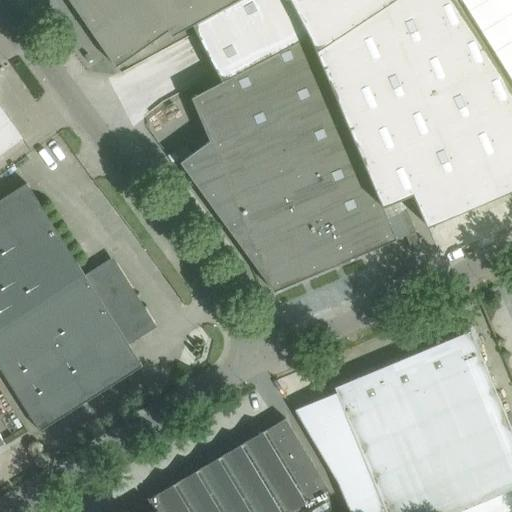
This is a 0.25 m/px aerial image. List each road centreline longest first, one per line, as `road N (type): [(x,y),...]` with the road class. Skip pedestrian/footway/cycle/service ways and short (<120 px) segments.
road 1 (unclassified): [(261,360),(0,0)]
road 2 (unclassified): [(11,511),(261,360)]
road 3 (unclassified): [(261,360),(511,253)]
